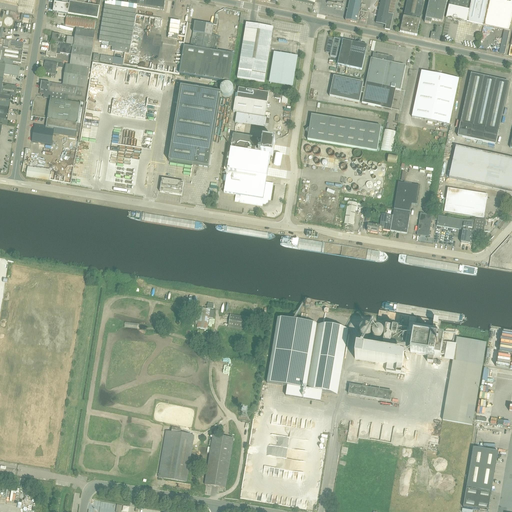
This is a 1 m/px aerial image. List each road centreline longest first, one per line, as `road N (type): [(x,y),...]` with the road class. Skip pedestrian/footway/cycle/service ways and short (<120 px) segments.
road 1 (unclassified): [(285,226),(13,182)]
road 2 (unclassified): [(285,226),(314,20)]
road 3 (unclassified): [(511,63),(314,20)]
road 4 (unclassified): [(477,256),(285,226)]
road 5 (unclassified): [(13,182),(42,0)]
road 6 (unclassified): [(217,506),(106,486),(89,490)]
